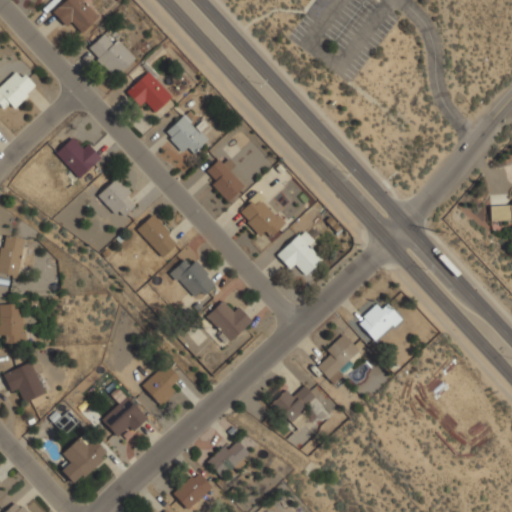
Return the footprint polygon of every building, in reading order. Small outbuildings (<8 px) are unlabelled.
[(80,0),(64,0),(51,13),(65,27),(70,22),(80,33),(97,18),(80,0)] [(116,39),(112,44),(103,34),(87,48),(114,77),(134,59),(116,39)] [(8,101),(14,107),(36,85),(16,66),(0,82),(0,106),(1,108),(8,101)] [(124,92),(138,107),(143,102),(154,113),(171,97),(147,71),(124,92)] [(186,147),(192,154),(208,139),(196,125),(194,127),(182,115),(163,133),(181,152),(186,147)] [(78,177),(100,156),(85,140),(79,146),(70,137),(54,152),(78,177)] [(210,184),(226,202),(243,186),(228,171),(234,165),(225,155),(206,172),(214,181),(210,184)] [(133,205),(126,197),(132,191),(117,175),(97,195),(119,219),(133,205)] [(258,236),(263,232),(269,239),(284,224),(256,194),(236,212),(258,236)] [(489,204),(490,221),(511,220),(511,221),(511,202),(511,204),(489,204)] [(162,256),(179,239),(151,212),(135,229),(162,256)] [(293,264),(304,275),(321,260),(309,247),(314,243),(303,230),(275,255),(288,269),(293,264)] [(0,240),(0,272),(17,275),(23,237),(1,234),(0,240)] [(195,259),(189,264),(183,258),(169,272),(196,300),(216,281),(195,259)] [(384,299),(358,322),(374,340),(400,318),(384,299)] [(228,308),(220,300),(204,316),(229,341),(250,319),(233,302),(228,308)] [(0,333),(5,333),(6,343),(23,343),(22,302),(0,302),(0,333)] [(325,350),(328,354),(316,365),(332,382),(363,353),(344,332),(325,350)] [(21,390),(25,400),(45,392),(32,360),(2,372),(11,394),(21,390)] [(175,389),(169,383),(177,376),(163,362),(141,385),(160,404),(175,389)] [(286,389),(272,402),(288,421),(315,397),(304,385),(292,395),(286,389)] [(147,417),(119,386),(110,393),(119,402),(101,419),(115,434),(124,426),(130,432),(147,417)] [(55,410),(47,417),(62,435),(77,422),(66,409),(59,415),(55,410)] [(60,453),(68,462),(60,469),(74,484),(107,455),(86,431),(60,453)] [(249,454),(233,437),(207,463),(224,479),(249,454)] [(172,493),(188,509),(212,485),(196,469),(172,493)] [(27,511),(15,499),(2,511),(27,511)]
